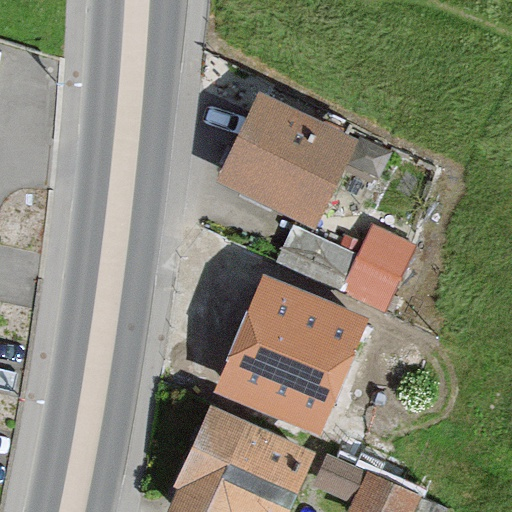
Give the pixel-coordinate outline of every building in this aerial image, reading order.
[(305,124),(250,98),(208,187),(306,234),(354,132),(310,112),(305,124)] [(344,258),(285,234),(270,271),(329,294),(344,258)] [(183,280),(233,299),(198,393),(308,434),(352,315),(252,278),(258,262),(198,240),(183,280)] [(403,266),(359,246),(337,296),(381,316),(403,266)] [(273,511),(302,452),(197,404),(159,488),(167,491),(156,511),(273,511)] [(401,457),(338,435),(329,460),(392,483),(401,457)] [(352,475),(318,460),(307,487),(341,501),(352,475)] [(403,511),(409,500),(360,477),(343,511),(403,511)]
